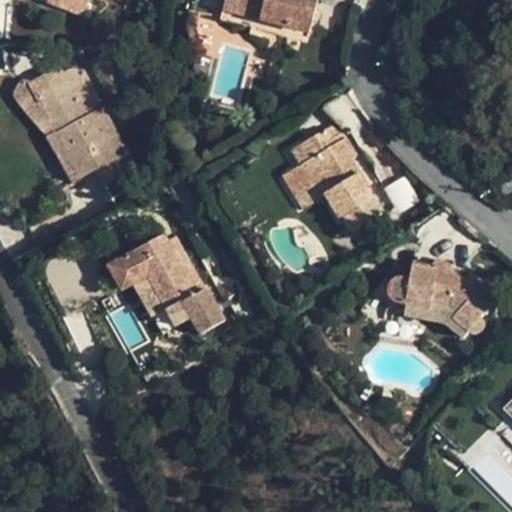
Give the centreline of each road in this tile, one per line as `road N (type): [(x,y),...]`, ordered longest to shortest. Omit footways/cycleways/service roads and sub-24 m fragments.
road 1 (residential): [(511,243),(446,185),(371,99),(370,26),(384,0)]
road 2 (residential): [(122,511),(0,276)]
